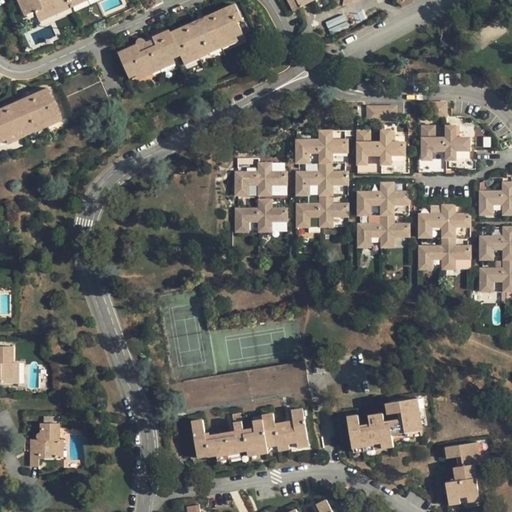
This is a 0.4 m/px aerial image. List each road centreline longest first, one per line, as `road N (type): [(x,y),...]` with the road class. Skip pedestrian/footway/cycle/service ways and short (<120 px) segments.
road 1 (residential): [(313,71),(117,170),(92,209),(86,259),(145,434),(142,499)]
road 2 (residential): [(313,71),(342,92),(364,96),(460,92),(489,101),(511,124)]
road 3 (residential): [(0,62),(27,70),(189,0)]
road 4 (residential): [(142,499),(335,470)]
road 5 (residential): [(449,0),(313,71)]
